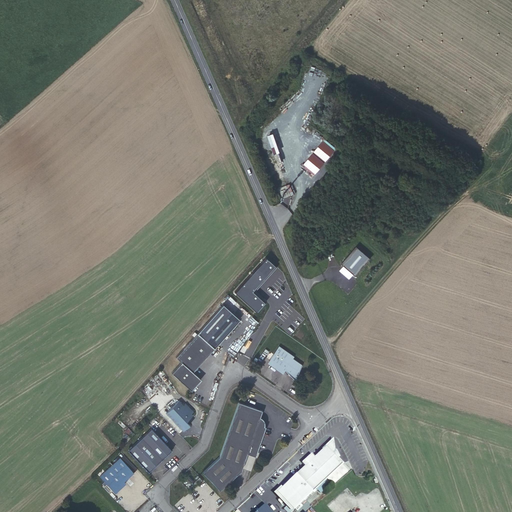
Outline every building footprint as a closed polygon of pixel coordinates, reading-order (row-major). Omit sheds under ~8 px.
[(361,244),(346,261),(360,273),(375,256),(361,244)] [(340,270),(350,279),(354,274),(344,265),(340,270)] [(223,306),(175,358),(181,363),(171,374),(191,392),(201,380),(193,373),(239,321),(223,306)] [(278,346),(268,361),(283,371),(284,370),(294,380),(302,365),(292,358),(294,356),(278,346)] [(218,456),(202,472),(219,490),(241,470),(246,452),(247,449),(255,452),(265,425),(264,424),(264,423),(264,422),(264,421),(264,420),(263,419),(263,418),(262,418),(262,417),(260,416),(259,416),(262,409),(238,400),(218,456)] [(179,401),(166,413),(183,431),(190,425),(186,422),(193,416),(191,414),(194,412),(186,404),(184,406),(179,401)] [(152,428),(129,450),(149,472),(163,459),(173,450),(168,445),(152,428)] [(297,475),(313,492),(327,479),(341,466),(343,464),(337,457),(340,455),(337,451),(334,451),(332,441),(315,457),(312,454),(302,463),(304,465),(306,464),(307,465),(306,466),(297,475)] [(120,458),(99,477),(114,494),(125,484),(124,482),(134,473),(120,458)] [(341,466),(327,479),(332,485),(346,472),(341,466)] [(294,509),(313,492),(297,475),(278,492),(294,509)] [(273,511),(265,503),(254,511),(273,511)]
